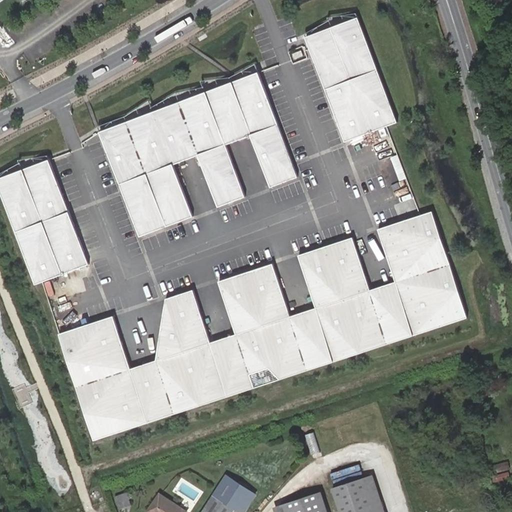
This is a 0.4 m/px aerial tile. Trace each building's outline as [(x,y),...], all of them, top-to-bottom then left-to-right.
[(399,122),(360,17),(307,37),(346,142),(399,122)] [(299,177),(260,72),(101,131),(140,236),(194,216),(174,164),(200,155),(219,207),(246,197),(227,144),(252,135),(271,187),(299,177)] [(90,263),(51,158),(0,177),(0,186),(36,283),(90,263)] [(95,440),(468,318),(433,211),(379,229),(396,282),(371,290),(354,237),(299,255),(316,309),(292,316),(274,263),(219,281),(237,334),(212,342),(194,289),(166,298),(157,360),(132,368),(114,316),(59,334),(95,440)] [(340,422),(333,424),(341,446),(348,444),(340,422)] [(315,427),(306,429),(312,449),(321,447),(315,427)] [(496,473),(511,469),(509,462),(494,465),(496,473)] [(495,481),(511,478),(511,471),(494,474),(495,481)] [(386,511),(374,474),(331,487),(340,511),(386,511)] [(127,491),(115,496),(119,508),(132,505),(127,491)] [(328,511),(322,491),(275,506),(276,511),(328,511)] [(160,492),(145,511),(189,511),(190,511),(160,492)] [(230,511),(235,506),(213,493),(201,511),(230,511)]
